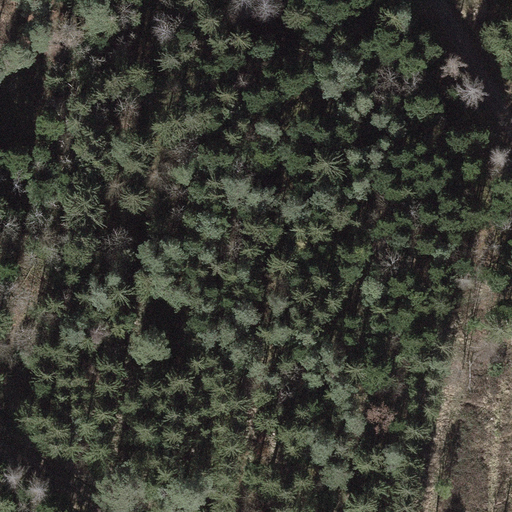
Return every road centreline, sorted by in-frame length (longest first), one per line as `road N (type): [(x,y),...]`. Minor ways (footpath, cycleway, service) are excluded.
road 1 (track): [(130,511),(0,435)]
road 2 (track): [(444,0),(511,114)]
